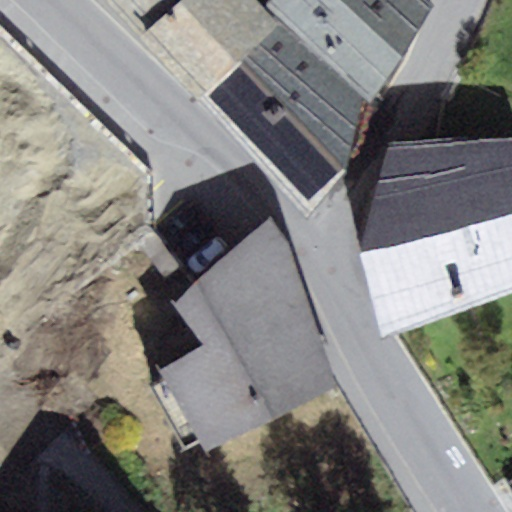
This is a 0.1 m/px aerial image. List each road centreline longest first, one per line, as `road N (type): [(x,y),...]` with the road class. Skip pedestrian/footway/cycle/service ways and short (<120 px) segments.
road 1 (tertiary): [(70,0),(273,198),(316,258)]
road 2 (tertiary): [(316,258),(471,511)]
road 3 (residential): [(316,258),(349,218),(456,0)]
